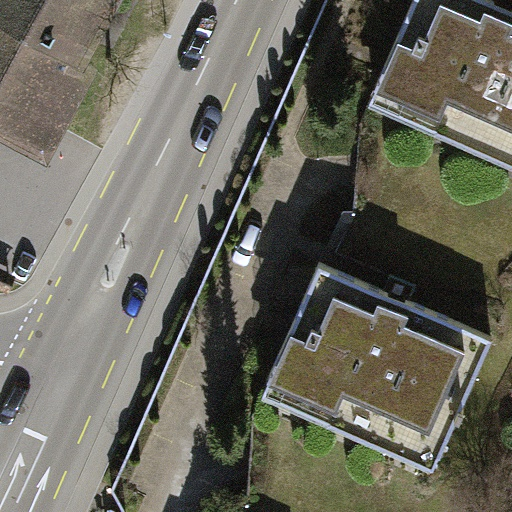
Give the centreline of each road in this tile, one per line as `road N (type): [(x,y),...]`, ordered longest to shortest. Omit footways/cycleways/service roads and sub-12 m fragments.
road 1 (secondary): [(57,387),(244,0)]
road 2 (secondary): [(0,506),(57,387)]
